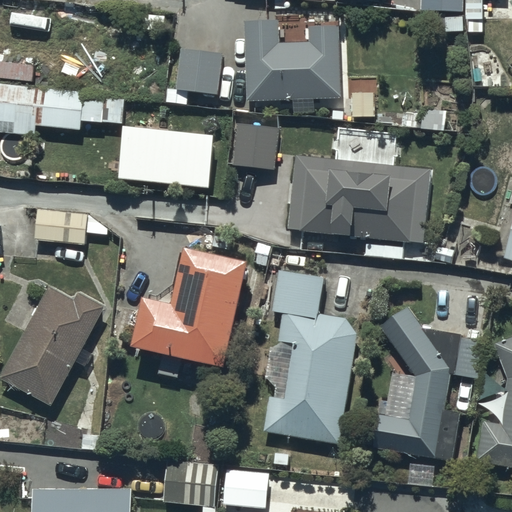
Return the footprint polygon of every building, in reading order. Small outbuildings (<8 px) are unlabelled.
[(465,0),(423,0),(423,9),(465,10),(465,0)] [(468,0),(469,19),(471,19),(471,31),(485,31),(484,0),(468,0)] [(377,78),(346,79),(344,23),(311,24),(311,40),(282,41),(281,18),(247,19),(250,101),(346,98),(346,116),(378,115),(377,78)] [(226,51),(183,46),(177,88),(220,94),(226,51)] [(89,90),(0,81),(0,128),(40,133),(41,125),(84,129),(86,119),(126,123),(128,98),(89,94),(89,90)] [(280,124),(236,121),(232,165),(277,168),(280,124)] [(432,167),(299,155),(292,230),(426,242),(432,167)] [(92,211),(42,208),(40,242),(106,245),(107,231),(91,230),(92,211)] [(148,294),(138,344),(230,364),(253,258),(190,244),(178,301),(148,294)] [(327,273),(282,268),(276,311),(285,312),(280,341),(297,343),(289,398),(272,396),(267,432),(343,443),(360,332),(346,316),(322,313),(327,273)] [(55,406),(108,306),(82,292),(79,297),(55,285),(5,380),(55,406)] [(488,339),(426,328),(409,305),(386,325),(417,375),(410,415),(382,413),(376,447),(455,459),(465,415),(450,408),(455,371),(481,376),(488,339)] [(511,337),(497,344),(510,377),(502,422),(484,419),(477,460),(511,466),(511,337)] [(215,511),(220,465),(168,460),(164,503),(205,507),(204,511),(215,511)] [(272,471),(229,468),(227,505),(270,508),(272,471)] [(133,511),(134,489),(38,489),(38,511),(133,511)]
